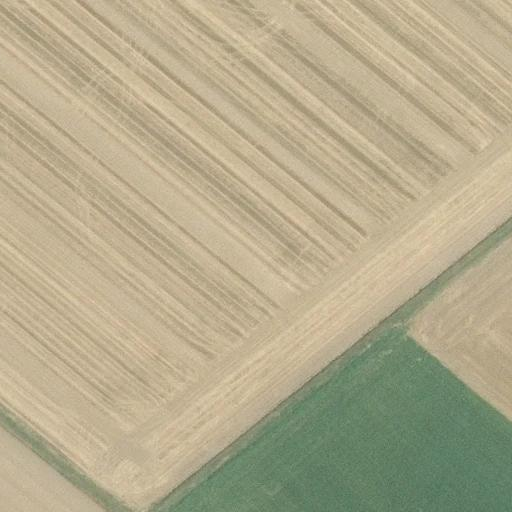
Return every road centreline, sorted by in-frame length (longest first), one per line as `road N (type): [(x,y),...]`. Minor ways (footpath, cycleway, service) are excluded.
road 1 (track): [(167,511),(511,233)]
road 2 (track): [(0,416),(118,511)]
